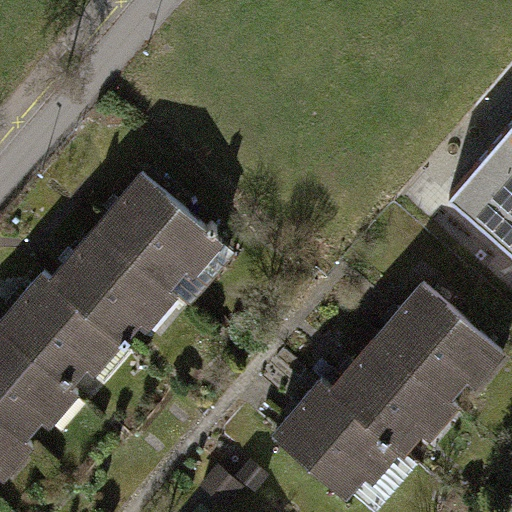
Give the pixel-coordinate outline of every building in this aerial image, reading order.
[(511,123),(447,199),(511,255),(511,123)] [(145,167),(98,221),(174,287),(190,268),(197,275),(228,240),(145,167)] [(181,294),(174,287),(98,221),(52,273),(87,303),(85,306),(126,342),(145,320),(152,327),(181,294)] [(46,267),(1,318),(75,384),(91,365),(99,372),(126,342),(85,306),(87,303),(52,273),(46,267)] [(380,330),(457,397),(472,380),(480,386),(510,351),(426,278),(380,330)] [(83,391),(75,384),(1,318),(0,318),(0,410),(29,436),(46,418),(53,425),(83,391)] [(464,404),(457,397),(380,330),(350,364),(333,383),(367,412),(364,415),(405,450),(409,454),(428,432),(434,438),(464,404)] [(367,412),(333,383),(324,375),(295,407),(274,432),(350,498),(370,475),(378,481),(405,450),(364,415),(367,412)] [(38,444),(29,436),(0,410),(0,471),(1,471),(8,477),(38,444)] [(252,457),(238,473),(257,490),(271,473),(252,457)] [(247,485),(220,462),(202,483),(228,506),(247,485)]
